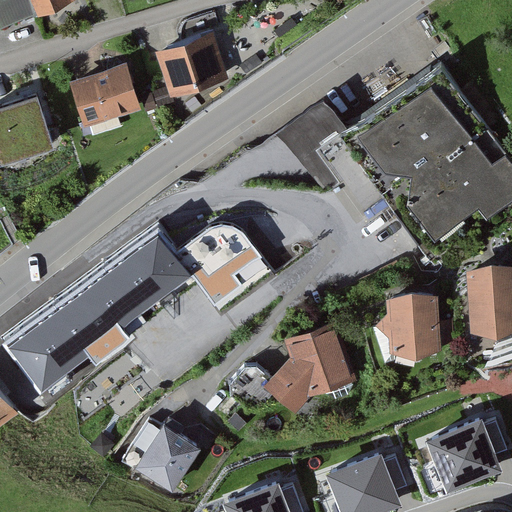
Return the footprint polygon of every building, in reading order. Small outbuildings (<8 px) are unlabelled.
[(0,0),(0,1),(10,27),(77,0),(0,0)] [(221,33),(163,50),(176,96),(234,79),(221,33)] [(135,63),(79,78),(92,124),(148,108),(135,63)] [(497,144),(443,64),(347,129),(425,243),(511,184),(511,154),(502,140),(497,144)] [(50,96),(0,111),(0,128),(11,164),(66,147),(50,96)] [(178,228),(17,336),(49,384),(211,276),(178,228)] [(511,259),(504,258),(477,268),(478,331),(504,339),(511,334),(511,259)] [(441,291),(402,296),(404,317),(392,319),(395,341),(397,357),(449,350),(441,291)] [(346,321),(298,336),(298,356),(274,384),(298,414),(318,393),(360,382),(346,321)] [(0,417),(12,408),(0,391),(0,417)] [(431,411),(435,428),(453,423),(449,406),(431,411)] [(198,448),(150,420),(124,463),(173,491),(198,448)] [(480,425),(431,443),(449,489),(497,470),(480,425)] [(379,458),(330,476),(343,511),(373,511),(396,503),(379,458)] [(286,511),(276,486),(225,506),(226,511),(286,511)]
